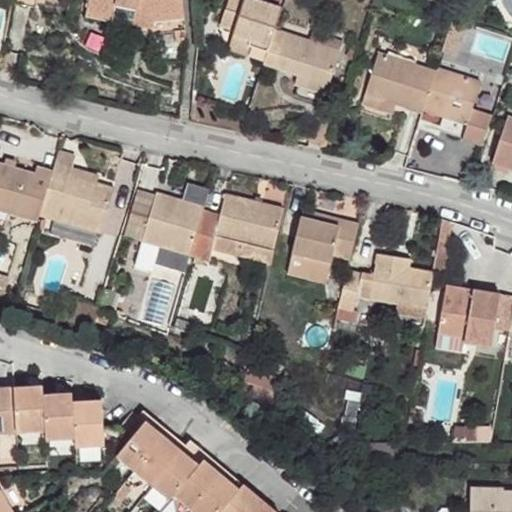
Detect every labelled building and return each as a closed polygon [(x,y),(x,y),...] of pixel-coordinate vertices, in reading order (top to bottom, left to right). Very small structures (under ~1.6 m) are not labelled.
[(184,22),(181,0),(91,0),(90,12),(112,17),(115,8),(134,12),(132,24),(151,28),(153,24),(184,22)] [(277,61),(291,14),(238,0),(237,0),(227,35),(243,40),(242,46),(259,51),(258,54),(277,61)] [(185,36),(184,22),(153,24),(151,28),(132,24),(134,12),(115,8),(112,17),(109,28),(149,37),(149,39),(185,36)] [(274,71),(277,61),(258,54),(259,51),(242,46),(243,40),(227,35),(222,55),(274,71)] [(340,98),(351,55),(297,39),(287,74),(313,81),(323,84),(319,92),(340,98)] [(435,121),(444,83),(390,68),(377,110),(408,120),(433,125),(434,123),(435,121)] [(319,92),(323,84),(313,81),(310,90),(319,92)] [(480,122),(487,93),(446,81),(444,83),(435,121),(452,129),(474,136),(480,122)] [(406,128),(408,120),(377,110),(374,119),(406,128)] [(339,152),(347,122),(327,117),(318,146),(339,152)] [(491,158),(500,129),(480,122),(474,136),(472,147),(470,152),(491,158)] [(472,147),(474,136),(452,129),(448,140),(472,147)] [(79,159),(60,154),(54,172),(42,217),(74,226),(104,234),(106,235),(119,192),(102,187),(73,179),(76,170),(79,159)] [(42,217),(54,172),(39,169),(36,174),(0,163),(0,210),(40,223),(42,217)] [(103,179),(76,170),(73,179),(102,187),(103,179)] [(195,254),(207,213),(209,208),(160,195),(146,243),(163,248),(193,257),(195,254)] [(224,217),(220,232),(243,238),(260,243),(277,248),(288,210),(230,196),(224,217)] [(347,220),(308,211),(306,218),(345,227),(347,220)] [(220,232),(224,217),(207,213),(195,254),(214,258),(214,254),(220,232)] [(345,227),(306,218),(296,255),(335,264),(337,256),(345,227)] [(363,224),(347,220),(345,227),(337,256),(354,261),(363,224)] [(104,234),(74,226),(70,241),(99,249),(104,234)] [(220,232),(218,244),(239,250),(243,238),(220,232)] [(260,243),(243,238),(239,250),(275,260),(277,248),(260,243)] [(163,248),(146,243),(140,267),(157,272),(163,248)] [(335,264),(296,255),(290,275),(328,284),(335,264)] [(430,310),(436,275),(412,271),(401,269),(401,259),(379,256),(372,301),(430,310)] [(413,262),(401,259),(401,269),(412,271),(413,262)] [(368,275),(353,271),(343,311),(358,314),(368,275)] [(9,280),(0,276),(0,289),(6,291),(9,280)] [(495,348),(502,300),(448,291),(441,334),(477,340),(475,345),(495,348)] [(70,322),(67,332),(89,339),(96,317),(100,308),(77,300),(73,314),(70,322)] [(54,316),(24,307),(20,318),(51,327),(54,317),(54,316)] [(70,322),(73,314),(56,309),(54,316),(54,317),(70,322)] [(475,345),(477,340),(441,334),(440,341),(475,345)] [(48,389),(47,380),(16,382),(19,427),(49,425),(48,389)] [(0,427),(19,427),(16,382),(0,382),(0,427)] [(77,399),(77,386),(48,389),(49,425),(50,434),(77,432),(77,399)] [(105,427),(102,398),(77,399),(77,432),(80,445),(105,441),(105,427)] [(176,428),(155,417),(151,421),(169,436),(176,428)] [(169,436),(151,421),(136,436),(122,454),(141,470),(169,436)] [(187,450),(194,442),(176,428),(169,436),(187,450)] [(160,484),(187,450),(169,436),(141,470),(160,484)] [(212,456),(194,442),(187,450),(203,464),(208,460),(212,456)] [(181,494),(203,464),(187,450),(160,484),(177,497),(181,494)] [(225,476),(231,470),(212,456),(208,460),(225,476)] [(199,509),(225,476),(208,460),(203,464),(181,494),(199,509)] [(242,491),(249,484),(231,470),(225,476),(242,491)] [(225,511),(242,491),(225,476),(199,509),(202,511),(225,511)] [(0,511),(14,511),(0,483),(0,511)] [(279,511),(249,484),(242,491),(225,511),(279,511)] [(511,511),(511,491),(479,491),(478,511),(511,511)]
